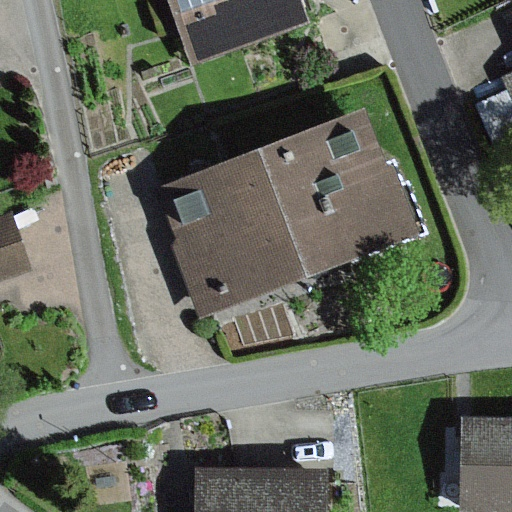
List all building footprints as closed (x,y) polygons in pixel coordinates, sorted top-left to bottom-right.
[(312,0),(186,0),(211,64),(321,23),(312,0)] [(386,107),(174,184),(218,306),(430,229),(386,107)] [(15,213),(0,218),(0,341),(6,340),(0,323),(0,294),(40,279),(15,213)] [(511,412),(471,410),(465,506),(511,508),(511,412)] [(340,511),(343,463),(207,457),(204,511),(340,511)]
